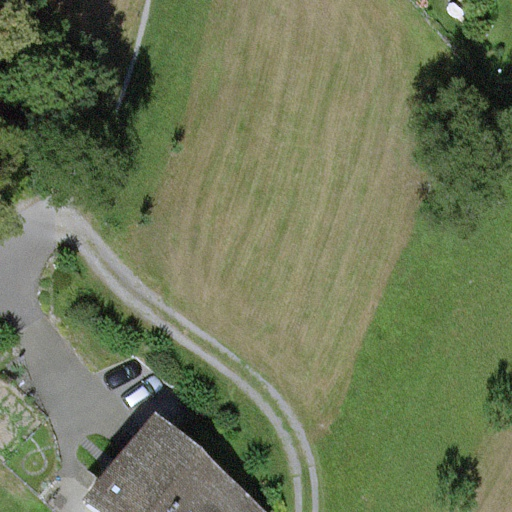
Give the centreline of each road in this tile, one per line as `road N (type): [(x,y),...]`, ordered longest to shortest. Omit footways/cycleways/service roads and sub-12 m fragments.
road 1 (track): [(308,511),(310,480),(293,433),(265,395),(149,304),(82,239),(12,211)]
road 2 (track): [(0,284),(93,437)]
